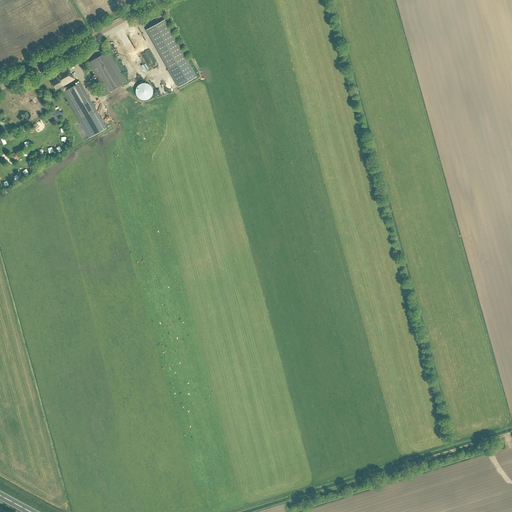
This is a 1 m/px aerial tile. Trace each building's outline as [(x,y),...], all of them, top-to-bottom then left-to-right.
[(197,78),(165,20),(146,31),(178,88),(197,78)] [(127,82),(109,51),(88,63),(97,79),(95,80),(97,83),(99,82),(106,94),(127,82)] [(71,71),(70,71),(69,67),(55,75),(57,79),(52,82),(56,89),(60,87),(63,92),(72,108),(79,121),(89,138),(107,128),(97,111),(81,82),(66,90),(63,85),(75,79),(71,71)] [(139,98),(143,100),(147,100),(150,98),(153,95),(153,90),(152,87),(148,84),(144,83),(140,84),(137,87),(136,91),(136,95),(139,98)] [(59,110),(53,113),(57,121),(63,117),(59,110)] [(48,122),(55,119),(51,112),(45,116),(48,122)]
